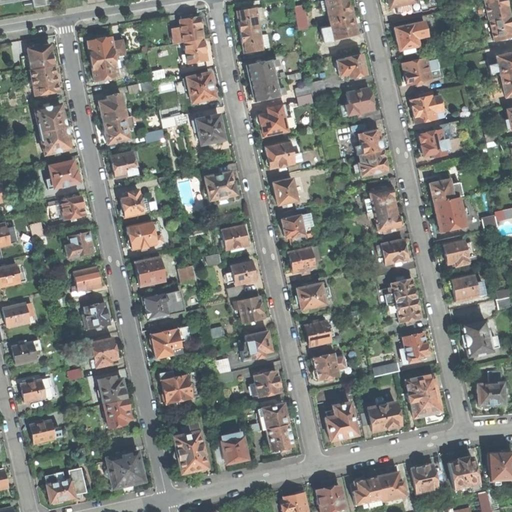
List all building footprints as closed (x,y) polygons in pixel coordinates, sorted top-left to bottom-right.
[(349,0),(323,0),(321,1),(323,10),(327,10),(330,23),(354,18),(350,2),(349,0)] [(395,6),(397,14),(411,11),(412,15),(421,12),(418,1),(413,2),(412,0),(384,0),(385,1),(385,3),(388,5),(389,8),(395,6)] [(483,0),(488,17),(481,19),(482,22),(489,20),(508,16),(506,5),(505,0),(483,0)] [(294,6),(298,30),(308,28),(304,5),(294,6)] [(239,26),(240,32),(259,29),(256,9),(250,9),(249,6),(245,7),(246,10),(237,12),(238,21),(239,26)] [(181,31),(172,32),(174,44),(184,42),(203,39),(201,24),(199,17),(190,19),(189,15),(184,16),(185,20),(179,21),(181,31)] [(511,32),(511,29),(508,16),(489,20),(494,41),(511,37),(511,32)] [(356,29),(354,18),(330,23),(331,27),(320,29),(323,42),(357,35),(356,29)] [(407,49),(408,53),(413,52),(412,48),(418,46),(416,40),(427,37),(424,22),(393,29),(396,41),(399,51),(407,49)] [(242,44),(244,53),(263,50),(259,29),(240,32),(241,40),(241,44),(242,44)] [(89,51),(91,62),(118,57),(125,56),(122,41),(112,43),(111,37),(101,39),(101,36),(97,37),(97,40),(87,42),(89,51)] [(205,51),(203,39),(184,42),(186,55),(182,55),(183,62),(187,62),(188,65),(197,63),(198,67),(204,66),(203,62),(207,61),(205,51)] [(21,58),(24,71),(30,70),(53,66),(53,63),(55,61),(54,57),(51,55),(51,52),(50,46),(38,48),(37,44),(33,45),(33,48),(27,49),(28,57),(21,58)] [(511,52),(495,57),(497,64),(489,66),(488,63),(472,67),(476,82),(492,78),(491,72),(499,70),(500,77),(511,73),(511,52)] [(364,64),(362,54),(345,58),(336,60),(340,76),(349,74),(350,79),(366,75),(364,64)] [(94,83),(118,78),(115,61),(119,61),(118,57),(91,62),(93,74),(94,83)] [(416,83),(417,87),(421,85),(420,82),(435,79),(432,64),(429,64),(430,71),(428,71),(425,59),(402,64),(404,75),(402,77),(403,80),(403,82),(406,83),(407,86),(416,83)] [(248,73),(250,84),(274,78),(272,68),(278,66),(277,60),(271,62),(270,61),(261,63),(246,66),(248,73)] [(56,81),(53,66),(30,70),(34,95),(58,92),(56,81)] [(151,72),(152,81),(164,79),(162,70),(151,72)] [(254,102),(278,96),(278,95),(284,94),(283,88),(277,89),(276,83),(308,77),(306,71),(274,78),(250,84),(252,94),(254,102)] [(511,73),(500,77),(490,79),(494,99),(505,96),(505,97),(511,95),(511,73)] [(212,86),(209,74),(183,80),(183,82),(185,91),(189,90),(189,92),(192,103),(199,101),(199,104),(207,102),(207,100),(215,98),(214,96),(215,95),(217,92),(217,90),(217,88),(214,86),(212,86)] [(450,85),(464,82),(462,74),(448,78),(450,85)] [(309,83),(310,86),(311,94),(312,96),(325,93),(323,80),(309,83)] [(152,81),(138,84),(140,92),(154,89),(152,81)] [(189,92),(189,90),(185,91),(183,82),(172,85),(175,95),(189,92)] [(127,87),(128,93),(140,94),(140,92),(138,84),(127,87)] [(295,89),(297,97),(298,97),(311,94),(310,86),(295,89)] [(371,98),(369,88),(347,93),(349,104),(341,106),(344,117),(357,113),(358,117),(363,116),(362,113),(365,113),(365,112),(374,110),(371,98)] [(100,112),(102,123),(126,118),(121,94),(106,97),(107,100),(98,102),(99,105),(97,107),(97,109),(98,111),(100,112)] [(313,103),(311,94),(298,97),(300,106),(313,103)] [(413,113),(415,124),(436,119),(434,113),(443,111),(442,110),(439,97),(431,99),(430,96),(424,97),(424,94),(419,95),(420,99),(410,101),(413,113)] [(261,129),(263,137),(288,131),(285,116),(287,115),(284,104),(262,109),(263,113),(257,115),(254,119),(255,122),(258,125),(260,124),(261,129)] [(62,112),(60,105),(51,107),(50,106),(44,107),(44,108),(34,110),(39,133),(65,127),(62,112)] [(183,115),(181,106),(159,111),(161,120),(183,115)] [(446,110),(442,110),(443,111),(434,113),(436,119),(444,118),(447,114),(446,110)] [(186,114),(183,115),(161,120),(163,128),(187,123),(186,114)] [(104,133),(107,144),(129,139),(127,129),(133,127),(131,116),(126,118),(102,123),(105,133),(104,133)] [(219,116),(192,122),(194,133),(198,132),(201,145),(208,144),(208,146),(217,144),(216,142),(225,140),(223,132),(219,116)] [(433,154),(433,158),(446,155),(445,151),(450,150),(448,141),(461,138),(457,122),(439,126),(440,130),(418,135),(420,148),(422,156),(433,154)] [(68,141),(65,127),(39,133),(44,154),(53,152),(54,153),(60,152),(60,151),(70,148),(68,141)] [(380,135),(378,130),(356,134),(359,145),(353,147),(355,155),(357,155),(382,149),(382,148),(383,147),(385,144),(384,141),(382,139),(380,139),(380,135)] [(165,140),(164,131),(147,135),(148,143),(158,141),(164,140),(165,140)] [(488,143),(501,140),(499,131),(486,134),(488,143)] [(279,166),(279,168),(286,167),(286,165),(295,163),(294,162),(302,160),(300,153),(293,154),(290,140),(264,146),(266,154),(267,158),(265,161),(266,165),(268,166),(269,166),(269,169),(279,166)] [(385,163),(382,149),(357,155),(359,163),(356,164),(358,172),(361,171),(362,175),(387,170),(385,163)] [(113,170),(115,179),(136,174),(132,152),(110,157),(113,170)] [(75,171),(72,161),(48,166),(51,179),(46,180),(48,189),(78,183),(78,181),(80,178),(80,176),(79,174),(77,172),(76,172),(76,171),(75,171)] [(433,165),(434,172),(449,169),(447,162),(433,165)] [(220,174),(218,166),(203,170),(207,188),(206,188),(209,200),(218,198),(219,201),(228,199),(227,196),(236,194),(236,192),(238,191),(239,189),(239,188),(239,186),(238,185),(236,184),(234,183),(234,182),(232,182),(230,172),(220,174)] [(160,186),(175,182),(173,175),(158,178),(160,186)] [(286,202),(287,207),(292,206),(291,201),(297,200),(292,178),(273,183),(276,196),(277,204),(286,202)] [(335,190),(349,187),(347,180),(333,183),(335,190)] [(430,190),(433,203),(455,198),(454,198),(463,196),(460,183),(450,185),(448,180),(429,184),(430,190)] [(381,189),(380,186),(373,187),(374,191),(369,192),(372,206),(366,207),(368,213),(396,207),(393,195),(395,195),(395,192),(394,188),(392,188),(391,187),(381,189)] [(24,204),(38,200),(36,191),(21,194),(24,204)] [(124,217),(124,218),(149,212),(147,204),(141,205),(138,191),(126,194),(126,197),(120,199),(121,205),(122,209),(121,209),(119,212),(120,215),(122,217),(124,217)] [(83,208),(80,196),(59,201),(60,204),(48,206),(51,221),(63,218),(64,220),(85,215),(83,208)] [(437,221),(440,233),(465,227),(463,215),(469,214),(467,207),(461,208),(459,197),(455,198),(433,203),(437,221)] [(398,217),(396,207),(368,213),(369,218),(375,217),(378,231),(383,229),(383,233),(391,231),(390,228),(400,226),(400,224),(402,224),(401,220),(400,217),(398,217)] [(511,207),(501,210),(503,218),(511,216),(511,207)] [(503,220),(503,218),(501,210),(493,211),(495,216),(496,221),(503,220)] [(291,234),(293,246),(307,243),(305,235),(315,232),(311,213),(300,215),(282,219),(283,226),(284,229),(283,230),(285,236),(291,234)] [(497,227),(496,221),(495,216),(481,219),(484,230),(497,227)] [(140,248),(140,250),(147,248),(146,246),(163,243),(161,235),(154,237),(151,222),(126,228),(128,235),(129,240),(127,242),(128,246),(131,249),(131,250),(140,248)] [(0,246),(16,243),(11,225),(6,226),(6,224),(0,224),(0,246)] [(246,237),(244,225),(221,230),(224,243),(221,244),(222,248),(225,248),(226,250),(231,249),(231,252),(238,250),(237,247),(248,245),(246,237)] [(33,239),(46,236),(44,229),(42,230),(40,230),(39,226),(30,228),(33,239)] [(91,243),(88,232),(67,237),(69,244),(64,246),(67,258),(93,252),(91,243)] [(405,250),(403,239),(381,244),(382,247),(377,248),(379,256),(383,254),(385,264),(407,259),(405,250)] [(455,263),(455,266),(469,263),(463,240),(442,245),(446,259),(447,265),(455,263)] [(301,270),(302,274),(309,273),(308,269),(315,267),(313,261),(316,260),(315,257),(319,256),(317,246),(289,252),(291,265),(293,272),(301,270)] [(207,265),(220,263),(218,255),(205,258),(207,265)] [(139,286),(164,281),(163,277),(161,268),(159,257),(134,263),(136,275),(139,286)] [(251,261),(231,265),(232,273),(226,274),(228,283),(234,282),(235,285),(256,280),(254,272),(251,261)] [(41,274),(57,270),(55,262),(39,265),(41,274)] [(0,286),(25,281),(23,272),(17,274),(15,264),(0,267),(0,286)] [(180,269),(184,284),(197,280),(194,266),(180,269)] [(98,277),(96,267),(72,272),(75,285),(70,286),(72,292),(76,291),(77,292),(100,286),(98,277)] [(167,267),(161,268),(163,277),(169,276),(167,267)] [(453,294),(455,302),(484,295),(481,281),(475,283),(473,273),(450,279),(450,281),(449,281),(448,283),(449,288),(451,289),(452,289),(453,294)] [(403,280),(403,277),(397,278),(397,282),(391,283),(392,287),(376,290),(380,306),(391,303),(416,298),(413,284),(412,278),(403,280)] [(300,302),(301,309),(325,304),(324,297),(330,296),(328,286),(322,288),(321,283),(315,284),(315,281),(307,282),(307,285),(296,288),(298,295),(296,296),(296,300),(297,303),(300,302)] [(245,294),(243,285),(227,289),(229,298),(245,294)] [(496,291),(497,298),(511,294),(511,292),(511,288),(496,291)] [(144,310),(146,321),(184,312),(179,291),(164,294),(164,293),(141,298),(144,310)] [(498,309),(511,305),(511,294),(497,298),(495,299),(498,309)] [(259,296),(232,302),(234,310),(239,309),(242,324),(264,318),(262,308),(259,296)] [(50,309),(64,306),(61,298),(48,300),(50,309)] [(419,311),(416,298),(391,303),(393,313),(398,312),(400,322),(406,320),(407,324),(413,323),(412,319),(420,317),(419,311)] [(106,313),(104,302),(83,307),(84,312),(82,313),(83,319),(80,320),(81,324),(84,323),(85,329),(88,328),(88,329),(96,327),(97,330),(104,329),(103,326),(109,324),(106,313)] [(4,319),(6,326),(28,321),(24,303),(2,308),(4,319)] [(203,308),(184,313),(186,322),(205,317),(203,308)] [(460,336),(460,338),(487,331),(485,319),(460,325),(462,335),(460,336)] [(307,336),(309,345),(330,341),(329,336),(334,335),(332,327),(328,328),(326,320),(320,321),(319,321),(313,322),(313,323),(305,325),(307,336)] [(155,358),(181,352),(179,345),(190,342),(186,327),(172,330),(171,325),(149,330),(151,337),(150,337),(149,339),(150,344),(151,346),(153,346),(153,350),(155,358)] [(210,339),(225,336),(222,327),(208,331),(210,339)] [(267,331),(245,336),(248,350),(240,352),(242,361),(257,358),(264,357),(263,353),(271,351),(269,341),(267,331)] [(476,355),(476,356),(483,355),(483,353),(492,351),(491,348),(497,347),(495,335),(489,337),(487,331),(460,338),(461,343),(462,348),(465,347),(467,357),(476,355)] [(426,343),(423,332),(402,337),(404,348),(400,349),(403,363),(408,362),(419,360),(418,356),(429,354),(427,346),(426,343)] [(115,350),(112,337),(89,343),(93,359),(90,360),(91,367),(110,363),(109,360),(116,358),(115,350)] [(14,358),(16,365),(36,360),(34,351),(40,349),(38,341),(25,344),(25,341),(18,342),(19,345),(11,347),(14,358)] [(62,353),(77,349),(75,341),(60,344),(62,353)] [(317,380),(339,375),(337,368),(345,367),(342,357),(335,358),(334,353),(312,358),(313,363),(314,369),(313,369),(312,372),(313,377),(315,379),(317,379),(317,380)] [(215,362),(218,375),(231,372),(227,359),(215,362)] [(373,367),(375,376),(400,371),(398,362),(373,367)] [(67,372),(69,381),(83,377),(81,368),(67,372)] [(268,369),(261,371),(261,374),(254,375),(255,384),(250,385),(252,396),(258,395),(258,397),(281,392),(278,380),(276,370),(269,372),(268,369)] [(496,404),(504,404),(503,394),(507,394),(507,387),(503,387),(502,370),(488,371),(489,383),(477,384),(478,406),(481,406),(483,408),(489,408),(491,405),(496,404)] [(166,404),(192,398),(186,374),(174,377),(172,371),(159,373),(163,390),(163,393),(162,394),(161,395),(163,401),(165,402),(166,404)] [(232,371),(231,372),(218,375),(220,383),(234,380),(232,371)] [(443,419),(433,374),(405,380),(408,393),(407,393),(409,402),(410,402),(413,417),(425,415),(426,423),(432,422),(443,419)] [(121,378),(115,379),(114,375),(98,379),(103,404),(125,398),(123,386),(121,378)] [(22,394),(24,403),(54,396),(50,378),(33,382),(33,379),(27,380),(27,383),(20,385),(22,394)] [(128,411),(125,398),(103,404),(108,428),(125,424),(124,420),(130,419),(128,411)] [(396,426),(400,425),(395,401),(384,404),(383,400),(381,398),(377,399),(376,402),(376,405),(367,407),(368,413),(370,425),(372,431),(378,430),(386,428),(389,430),(393,429),(396,427),(396,426)] [(330,440),(357,434),(349,402),(332,405),(333,409),(325,411),(327,416),(325,417),(326,424),(330,440)] [(285,411),(283,403),(273,406),(272,403),(266,404),(267,407),(257,410),(262,430),(266,429),(287,424),(285,411)] [(364,426),(370,425),(368,413),(361,414),(364,426)] [(32,437),(33,444),(64,437),(61,427),(52,429),(50,421),(29,425),(32,437)] [(195,471),(207,468),(198,431),(196,424),(181,427),(183,435),(172,437),(175,451),(174,451),(173,452),(172,454),(172,455),(172,457),(173,458),(174,459),(176,460),(178,460),(181,474),(195,471)] [(293,446),(287,424),(266,429),(271,451),(273,451),(274,453),(282,452),(291,450),(290,447),(293,446)] [(235,462),(247,459),(242,437),(232,439),(231,435),(221,437),(222,442),(220,442),(221,447),(220,447),(222,454),(223,454),(225,462),(225,464),(235,462)] [(218,463),(225,462),(223,454),(222,454),(220,447),(221,447),(220,442),(222,442),(221,437),(213,439),(218,463)] [(139,460),(137,450),(105,457),(107,468),(106,469),(105,470),(104,471),(104,473),(104,475),(106,476),(107,477),(109,478),(112,488),(128,484),(144,481),(139,460)] [(494,486),(500,485),(500,481),(511,479),(511,463),(511,453),(510,453),(510,452),(508,450),(504,451),(502,451),(500,453),(500,454),(488,454),(489,471),(490,481),(493,481),(494,486)] [(448,464),(454,489),(468,486),(469,491),(479,489),(477,484),(478,484),(472,458),(468,459),(468,457),(462,458),(457,459),(457,462),(448,464)] [(423,467),(411,470),(417,493),(430,490),(431,495),(439,494),(438,489),(439,488),(433,465),(423,467)] [(46,485),(49,502),(67,498),(74,497),(73,495),(86,492),(81,468),(68,471),(70,480),(56,482),(54,474),(44,476),(46,484),(46,485)] [(383,476),(376,478),(381,502),(397,499),(397,498),(406,496),(404,491),(405,491),(403,482),(401,482),(398,472),(388,475),(387,475),(383,476)] [(368,503),(369,508),(382,505),(381,502),(376,478),(364,480),(364,479),(362,479),(360,479),(359,479),(357,479),(356,481),(356,482),(354,483),(355,485),(351,486),(356,506),(368,503)] [(316,491),(320,511),(345,511),(339,486),(328,488),(316,491)] [(491,511),(487,491),(478,493),(482,511),(491,511)] [(282,511),(307,511),(303,494),(302,494),(301,492),(295,494),(295,496),(291,497),(283,498),(284,501),(280,502),(282,511)]
